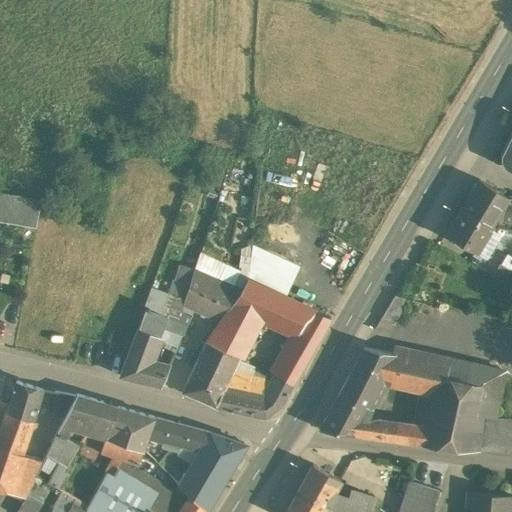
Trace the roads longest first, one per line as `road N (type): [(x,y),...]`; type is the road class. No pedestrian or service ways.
road 1 (primary): [(282,435),(511,45)]
road 2 (residential): [(282,435),(0,360)]
